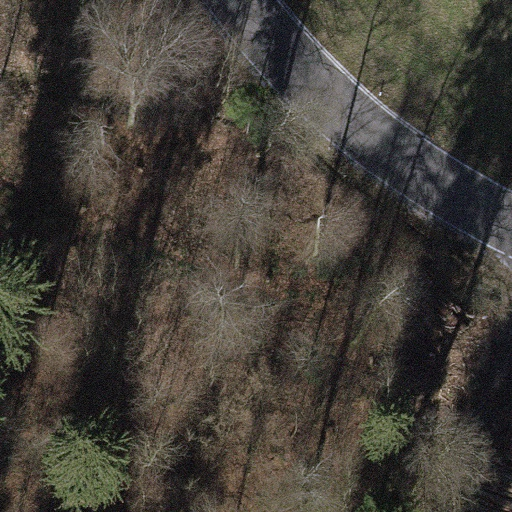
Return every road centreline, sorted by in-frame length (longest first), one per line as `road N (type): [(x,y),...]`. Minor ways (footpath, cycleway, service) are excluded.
road 1 (tertiary): [(242,0),(356,123),(511,223)]
road 2 (track): [(511,346),(431,511)]
